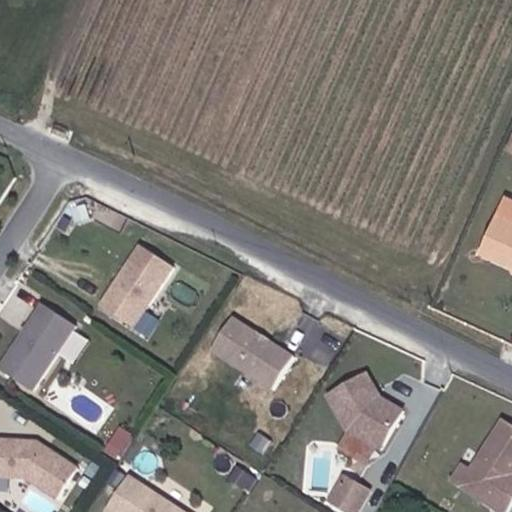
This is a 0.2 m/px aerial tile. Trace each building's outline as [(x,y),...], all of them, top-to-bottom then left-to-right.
[(508,226),(511,219),(511,210),(495,203),(468,256),(511,277),(511,233),(498,227),(501,221),(508,226)] [(511,219),(508,226),(501,221),(498,227),(511,233),(511,219)] [(128,323),(169,262),(137,241),(96,302),(128,323)] [(0,368),(28,387),(71,321),(38,300),(0,357),(0,368)] [(288,353),(227,313),(206,345),(267,385),(288,353)] [(76,330),(67,355),(81,360),(90,335),(76,330)] [(319,391),(339,426),(372,444),(394,404),(371,393),(358,369),(319,391)] [(464,462),(453,479),(498,507),(511,485),(511,468),(507,466),(511,458),(511,421),(495,411),(464,462)] [(0,471),(18,472),(52,494),(72,463),(29,435),(0,433),(0,471)] [(444,474),(453,479),(464,462),(456,457),(444,474)] [(186,511),(124,471),(101,505),(111,511),(186,511)] [(332,502),(346,478),(335,472),(321,496),(332,502)] [(347,510),(360,486),(346,478),(332,502),(347,510)]
